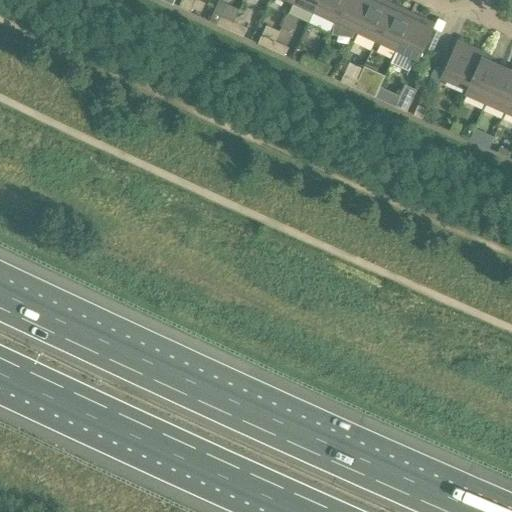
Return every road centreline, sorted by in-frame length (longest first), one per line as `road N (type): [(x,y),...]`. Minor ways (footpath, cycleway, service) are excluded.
road 1 (motorway): [(471,511),(0,299)]
road 2 (motorway): [(0,365),(319,511)]
